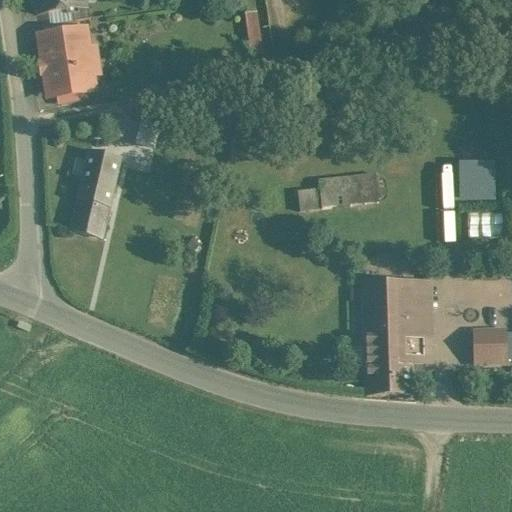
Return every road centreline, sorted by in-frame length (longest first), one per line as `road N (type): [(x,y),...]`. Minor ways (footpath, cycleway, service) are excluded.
road 1 (track): [(511,30),(23,119)]
road 2 (unclassified): [(34,308),(262,397),(382,420),(511,422)]
road 3 (unclassified): [(5,0),(23,119),(34,308)]
